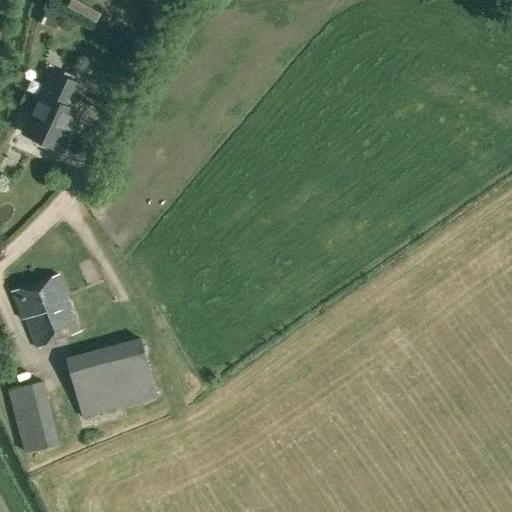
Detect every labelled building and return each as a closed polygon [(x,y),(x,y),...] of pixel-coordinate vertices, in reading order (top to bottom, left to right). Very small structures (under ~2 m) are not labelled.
[(83,85),(53,71),(40,99),(77,118),(80,111),(73,108),(83,85)] [(31,97),(24,94),(19,105),(26,108),(31,97)] [(40,99),(24,133),(62,150),(77,118),(40,99)] [(58,273),(11,291),(36,347),(80,330),(58,273)] [(141,339),(67,359),(83,417),(157,397),(141,339)] [(44,381),(8,389),(25,453),(60,444),(44,381)]
